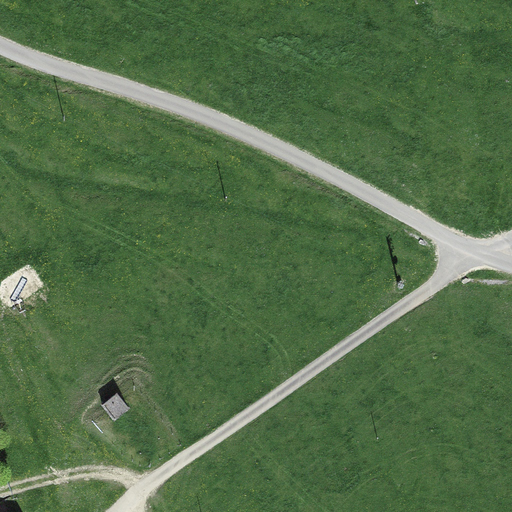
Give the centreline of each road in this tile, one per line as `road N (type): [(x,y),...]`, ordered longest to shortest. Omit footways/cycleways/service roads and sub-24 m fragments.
road 1 (track): [(0,48),(246,136),(475,256),(511,266)]
road 2 (track): [(145,484),(511,237)]
road 3 (track): [(122,511),(145,484),(116,475),(62,474),(8,490)]
